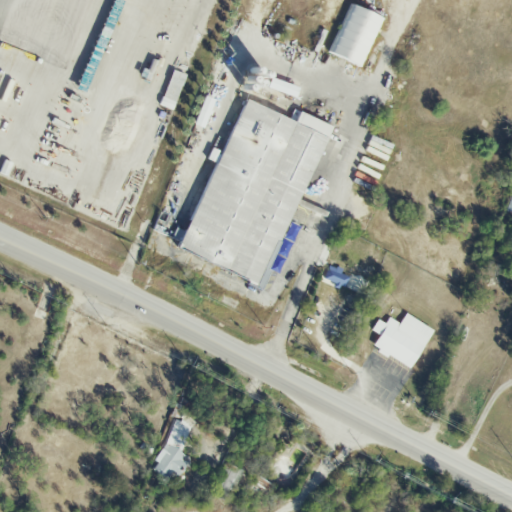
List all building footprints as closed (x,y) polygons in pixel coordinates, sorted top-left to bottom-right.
[(327,54),(360,68),(381,18),(348,5),(327,54)] [(172,110),(184,75),(171,71),(159,106),(172,110)] [(326,124),(292,111),(289,118),(239,100),(188,234),(174,228),(170,239),(178,242),(174,253),(263,287),(326,124)] [(344,288),(347,277),(339,275),(340,270),(326,266),(322,280),(344,288)] [(408,370),(432,331),(404,314),(398,324),(388,318),(384,325),(377,320),(370,331),(378,336),(371,347),(408,370)] [(153,473),(177,483),(185,463),(178,460),(195,420),(174,411),(171,417),(175,418),(161,450),(162,451),(153,473)] [(264,492),(269,484),(255,477),(251,485),(264,492)]
